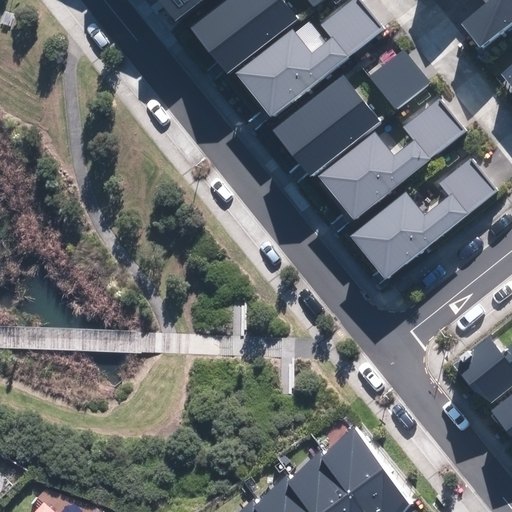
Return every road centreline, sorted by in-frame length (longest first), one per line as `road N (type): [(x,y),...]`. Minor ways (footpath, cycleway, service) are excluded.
road 1 (residential): [(385,349),(104,0)]
road 2 (residential): [(496,488),(385,349)]
road 3 (residential): [(511,136),(403,0)]
road 4 (residential): [(385,349),(511,251)]
